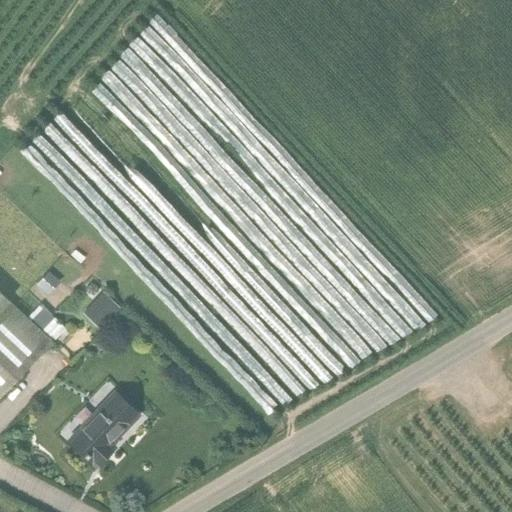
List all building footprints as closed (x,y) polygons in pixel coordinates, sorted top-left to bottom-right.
[(46,271),(34,283),(47,294),(58,282),(46,271)] [(52,343),(38,329),(26,319),(9,302),(0,293),(0,398),(14,384),(52,343)] [(102,293),(82,314),(101,332),(121,311),(102,293)] [(26,319),(38,329),(43,323),(52,314),(41,304),(26,319)] [(38,329),(52,343),(58,337),(43,323),(38,329)] [(114,390),(65,442),(91,467),(95,471),(116,449),(113,446),(141,416),(114,390)]
